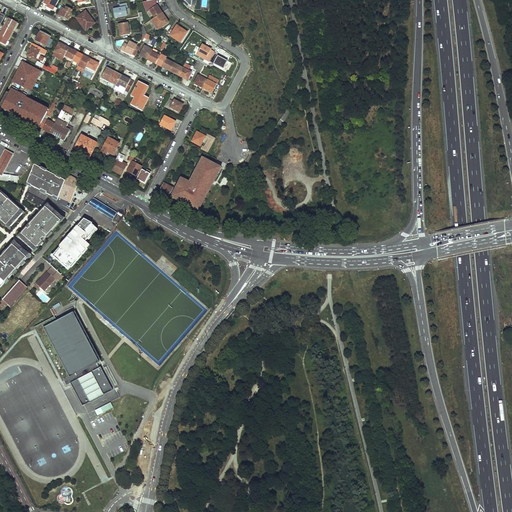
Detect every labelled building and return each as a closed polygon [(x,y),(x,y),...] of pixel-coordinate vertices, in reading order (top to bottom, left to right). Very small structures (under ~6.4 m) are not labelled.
[(46,5),(45,7),(52,10),(57,0),(46,0),(44,4),(46,5)] [(113,9),(115,18),(127,16),(126,8),(127,7),(126,4),(120,5),(121,8),(113,9)] [(162,13),(157,5),(155,6),(153,4),(147,9),(148,11),(149,10),(154,18),(162,13)] [(63,6),(59,14),(67,19),(72,10),(63,6)] [(85,11),(76,18),(85,30),(94,24),(85,11)] [(154,18),(151,20),(158,29),(168,22),(162,13),(154,18)] [(4,27),(13,31),(17,24),(8,19),(4,27)] [(119,25),(121,36),(129,34),(127,23),(119,25)] [(177,26),(170,36),(180,42),(186,32),(177,26)] [(13,31),(4,27),(0,35),(0,42),(6,45),(13,31)] [(39,33),(35,40),(46,46),(49,38),(39,33)] [(125,42),(121,49),(131,54),(136,45),(130,42),(128,44),(125,42)] [(65,55),(68,48),(59,43),(53,56),(62,61),(65,55)] [(211,48),(202,43),(196,55),(209,63),(210,62),(214,53),(215,52),(211,50),(211,48)] [(140,47),(136,45),(131,54),(135,56),(140,47)] [(147,59),(152,50),(145,47),(140,56),(147,59)] [(32,48),(27,56),(35,60),(39,51),(32,48)] [(68,48),(65,55),(73,59),(76,52),(68,48)] [(156,64),(160,54),(161,53),(152,49),(152,50),(147,59),(156,64)] [(73,59),(72,60),(79,63),(83,55),(76,52),(73,59)] [(217,55),(214,53),(210,62),(223,68),(227,61),(217,56),(217,55)] [(165,59),(166,58),(160,54),(156,64),(162,67),(165,59)] [(79,63),(77,66),(85,70),(86,67),(90,59),(83,55),(79,63)] [(90,59),(86,67),(94,71),(98,63),(90,59)] [(170,71),(174,64),(165,59),(162,67),(170,71)] [(0,108),(38,128),(45,116),(23,105),(40,72),(22,63),(0,105),(0,108)] [(178,76),(182,68),(174,64),(170,71),(178,76)] [(182,68),(178,76),(187,80),(191,73),(188,71),(190,66),(185,64),(182,68)] [(42,69),(55,75),(58,68),(52,65),(50,68),(44,65),(42,69)] [(108,82),(113,71),(106,68),(101,78),(108,82)] [(113,71),(108,82),(116,85),(121,75),(113,71)] [(134,82),(121,75),(116,85),(115,87),(124,92),(125,90),(128,92),(134,82)] [(203,88),(207,81),(198,76),(194,84),(203,88)] [(207,80),(216,85),(218,81),(209,76),(207,80)] [(212,93),(216,85),(207,80),(207,81),(203,88),(212,93)] [(134,97),(130,104),(142,111),(149,98),(144,96),(148,87),(138,82),(131,96),(134,97)] [(91,87),(88,92),(100,98),(103,93),(91,87)] [(169,99),(166,105),(179,112),(183,104),(174,100),(173,101),(169,99)] [(52,103),(44,119),(47,120),(49,117),(50,117),(56,105),(52,103)] [(74,111),(64,106),(62,111),(55,125),(54,125),(50,134),(64,141),(69,131),(66,129),(73,115),(72,115),(74,111)] [(164,116),(160,124),(171,130),(175,121),(164,116)] [(110,127),(112,123),(100,117),(98,121),(93,118),(91,123),(101,128),(103,123),(110,127)] [(50,134),(54,125),(48,121),(44,130),(50,134)] [(197,132),(192,142),(201,146),(205,139),(206,137),(197,132)] [(206,137),(205,139),(207,140),(204,147),(202,146),(200,149),(207,153),(215,138),(207,134),(206,137)] [(81,136),(74,149),(90,157),(97,144),(81,136)] [(99,150),(101,151),(107,139),(105,138),(99,150)] [(101,151),(101,152),(113,158),(120,144),(108,138),(107,139),(101,151)] [(187,154),(186,156),(190,158),(195,149),(189,146),(186,150),(187,150),(186,154),(187,154)] [(0,159),(0,173),(3,175),(9,163),(14,154),(5,149),(0,158),(0,159)] [(122,164),(125,157),(125,156),(121,154),(119,153),(116,160),(117,161),(112,171),(122,176),(127,166),(122,164)] [(148,158),(145,163),(152,167),(155,161),(148,158)] [(221,168),(202,158),(199,165),(200,165),(196,174),(194,173),(191,180),(192,180),(190,184),(188,185),(183,182),(184,180),(180,178),(170,196),(199,211),(202,204),(201,203),(203,199),(204,200),(206,196),(205,195),(207,191),(208,192),(210,188),(209,187),(210,184),(212,185),(221,168)] [(123,181),(127,183),(131,174),(137,176),(142,167),(133,162),(123,181)] [(59,196),(66,181),(34,168),(26,187),(58,200),(59,198),(59,196)] [(143,170),(138,179),(145,183),(151,171),(147,169),(146,171),(143,170)] [(0,174),(0,180),(17,183),(18,177),(8,176),(8,175),(3,175),(0,174)] [(74,178),(68,175),(66,181),(59,196),(66,199),(71,202),(80,181),(74,178)] [(163,183),(158,193),(168,198),(173,188),(163,183)] [(42,206),(44,200),(27,193),(25,199),(42,206)] [(10,228),(23,214),(19,211),(20,211),(16,208),(16,209),(13,206),(13,205),(7,200),(7,201),(3,198),(3,197),(0,194),(0,219),(1,221),(7,226),(10,228)] [(117,213),(98,202),(94,209),(113,220),(117,213)] [(22,235),(20,238),(34,250),(37,247),(40,244),(42,241),(43,241),(48,235),(47,235),(51,231),(61,220),(60,219),(63,216),(48,204),(45,207),(38,215),(38,216),(36,219),(35,219),(29,225),(30,226),(27,229),(27,228),(22,234),(22,235)] [(60,248),(53,255),(56,258),(55,258),(68,269),(83,251),(80,248),(97,229),(92,224),(84,219),(59,247),(60,248)] [(0,292),(7,284),(7,283),(9,280),(10,280),(15,275),(14,274),(18,270),(18,271),(23,265),(22,264),(25,261),(26,262),(28,258),(31,255),(16,242),(13,246),(13,245),(8,251),(8,252),(6,255),(5,254),(0,260),(0,292)] [(61,275),(53,268),(48,273),(47,273),(37,285),(45,292),(55,280),(57,282),(63,276),(61,275)] [(27,290),(19,282),(1,302),(10,309),(27,290)] [(55,315),(34,326),(66,387),(71,384),(82,405),(89,401),(90,402),(104,395),(103,394),(112,390),(100,366),(98,368),(96,363),(101,361),(75,311),(57,320),(55,315)] [(97,416),(113,408),(111,403),(95,410),(97,416)]
